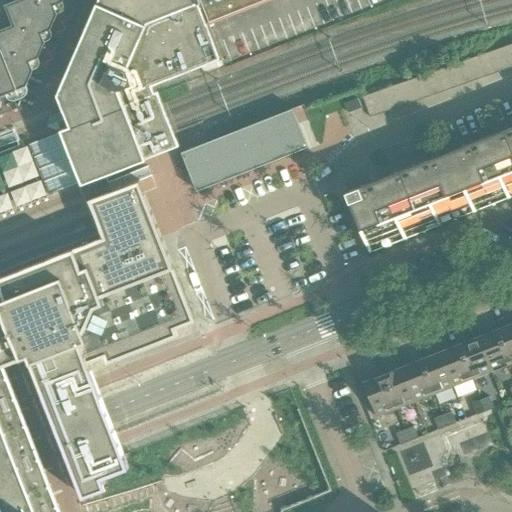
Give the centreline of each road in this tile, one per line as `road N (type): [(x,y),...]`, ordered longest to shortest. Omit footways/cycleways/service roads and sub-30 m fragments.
road 1 (residential): [(347,315),(300,197),(379,143),(511,90)]
road 2 (tertiary): [(31,439),(293,335)]
road 3 (residential): [(304,363),(366,348),(511,289)]
road 4 (tertiary): [(347,315),(511,251)]
road 5 (unclassified): [(361,511),(304,363)]
